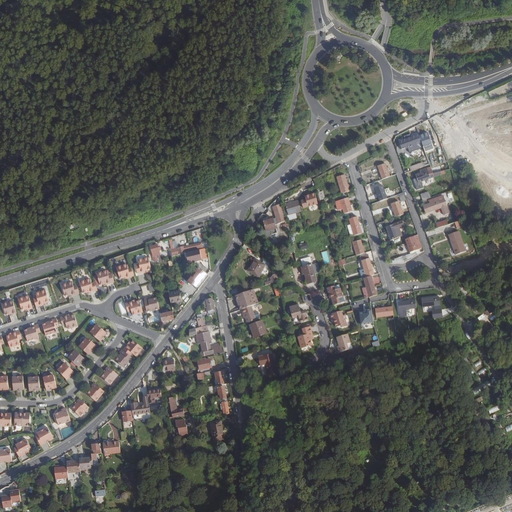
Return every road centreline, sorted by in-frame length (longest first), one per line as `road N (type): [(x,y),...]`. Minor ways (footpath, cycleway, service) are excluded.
road 1 (tertiary): [(0,482),(86,432),(165,342)]
road 2 (primary): [(159,231),(0,281)]
road 3 (residential): [(0,403),(46,403),(72,393),(127,323)]
road 4 (residential): [(313,297),(326,341),(317,361),(284,381),(237,390)]
road 5 (primary): [(511,66),(457,80),(408,80),(387,71)]
road 6 (residential): [(429,254),(386,134)]
road 7 (primary): [(316,106),(310,134),(287,163),(236,197)]
